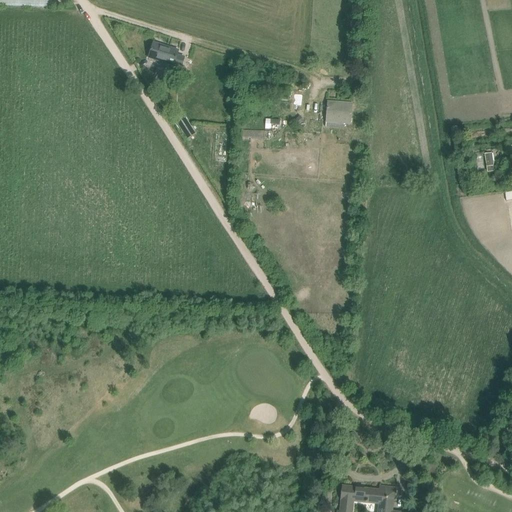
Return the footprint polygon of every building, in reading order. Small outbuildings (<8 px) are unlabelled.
[(170,75),(178,77),(184,58),(177,55),(178,51),(153,43),(148,58),(173,65),(170,75)] [(249,95),(289,97),(290,82),(250,80),(249,95)] [(328,102),(327,112),(326,123),(350,125),(351,114),(352,104),(328,102)] [(171,117),(184,135),(193,128),(181,111),(171,117)] [(305,121),(300,116),(294,121),(299,126),(305,121)] [(380,491),(342,487),(341,499),(342,500),(340,511),(351,511),(353,502),(369,504),(369,501),(380,502),(378,511),(391,511),(394,488),(380,486),(380,491)]
